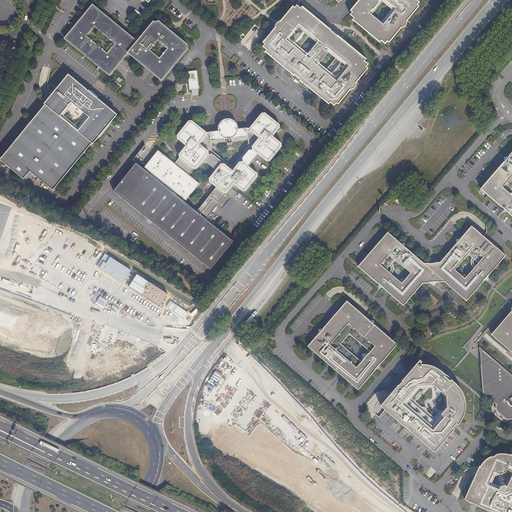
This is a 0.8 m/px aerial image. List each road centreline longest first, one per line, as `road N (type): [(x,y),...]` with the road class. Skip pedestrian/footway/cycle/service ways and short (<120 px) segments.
road 1 (unclassified): [(458,511),(281,340),(284,325),(334,268)]
road 2 (motorway): [(287,224),(161,362),(112,390),(34,403)]
road 3 (unclassified): [(437,0),(340,117),(329,120),(210,32)]
road 4 (secondary): [(302,235),(500,0)]
road 5 (motorway): [(216,493),(190,448),(192,391),(302,235)]
road 6 (secondary): [(473,0),(287,224)]
road 7 (secondary): [(155,441),(169,398),(302,235)]
road 8 (secondary): [(287,224),(151,396),(124,412)]
road 9 (track): [(0,251),(53,275),(78,323),(114,350),(154,337)]
road 10 (track): [(172,353),(88,284),(0,266)]
road 11 (unclassified): [(135,114),(67,197),(0,173)]
road 12 (unclassified): [(334,268),(376,219),(421,210),(447,179)]
road 13 (unclassified): [(447,179),(507,113),(498,89),(511,74)]
road 14 (motorway): [(177,511),(57,457)]
